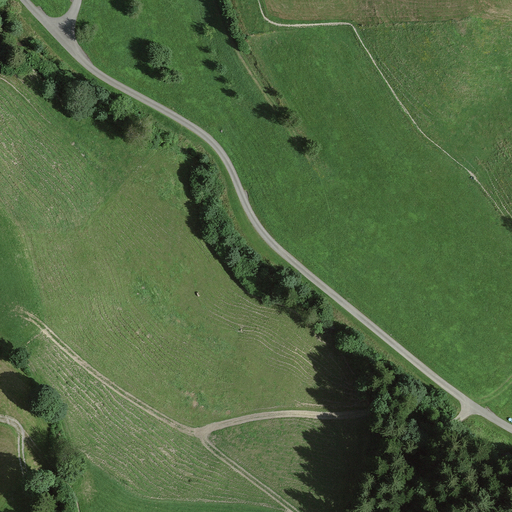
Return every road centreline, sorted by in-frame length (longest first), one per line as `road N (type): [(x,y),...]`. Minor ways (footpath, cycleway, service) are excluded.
road 1 (track): [(24,0),(94,71),(205,135),(287,256),(432,376),(511,429)]
road 2 (track): [(201,439),(214,429),(289,414),(383,414),(432,426),(474,406)]
road 3 (track): [(318,166),(217,0)]
road 4 (track): [(0,418),(20,428),(77,511)]
